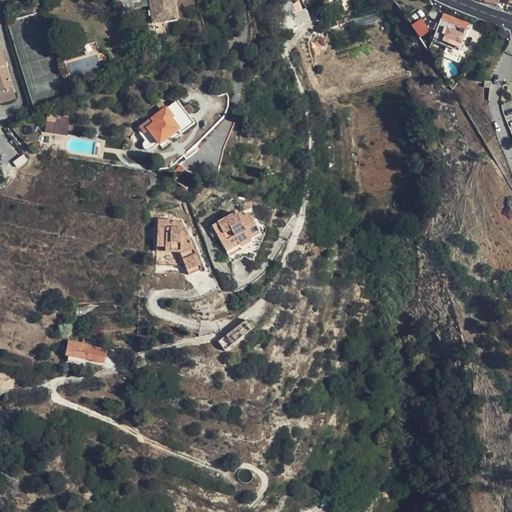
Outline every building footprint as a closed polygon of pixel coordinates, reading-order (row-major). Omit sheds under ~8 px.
[(175,25),(171,0),(146,0),(151,28),(175,25)] [(487,0),(483,5),(497,9),(500,0),(487,0)] [(290,9),(283,10),(286,20),(292,18),(290,9)] [(303,22),(301,12),(294,14),(297,24),(303,22)] [(439,22),(464,32),(467,27),(441,16),(439,22)] [(420,19),(411,27),(421,39),(431,30),(420,19)] [(457,50),(464,32),(439,22),(431,40),(457,50)] [(312,61),(373,42),(369,28),(308,48),(312,61)] [(377,54),(373,42),(312,61),(316,74),(377,54)] [(381,66),(377,54),(316,74),(321,87),(381,66)] [(0,59),(0,95),(10,92),(0,59)] [(386,80),(381,66),(321,87),(326,101),(386,80)] [(390,93),(386,80),(326,101),(330,113),(390,93)] [(159,146),(178,132),(171,121),(172,120),(167,112),(153,120),(153,119),(137,131),(152,152),(159,146)] [(46,133),(69,134),(71,117),(47,116),(46,133)] [(181,137),(178,132),(159,146),(162,151),(181,137)] [(0,167),(15,153),(0,137),(0,167)] [(188,192),(197,179),(185,170),(176,183),(188,192)] [(250,219),(244,222),(239,223),(236,217),(211,227),(225,261),(240,255),(237,248),(249,243),(247,239),(257,235),(250,219)] [(199,267),(183,223),(158,221),(156,263),(182,265),(185,273),(199,267)] [(252,329),(245,321),(223,338),(230,347),(252,329)] [(230,347),(223,338),(216,344),(223,353),(230,347)] [(65,355),(68,342),(60,340),(57,354),(65,355)] [(90,347),(68,342),(65,355),(84,359),(89,361),(100,363),(103,353),(90,350),(90,347)] [(197,351),(186,354),(188,364),(200,361),(197,351)] [(4,383),(0,381),(0,393),(11,393),(14,383),(4,383)]
